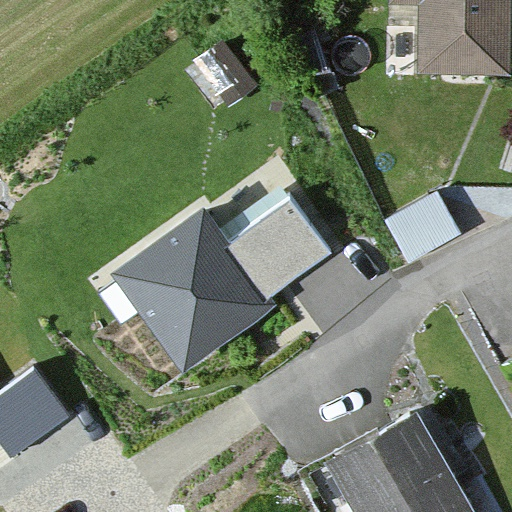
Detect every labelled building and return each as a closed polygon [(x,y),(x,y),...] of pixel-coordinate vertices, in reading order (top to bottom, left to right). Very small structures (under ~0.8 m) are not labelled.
[(505,75),(507,0),(390,0),(390,6),(422,7),(420,73),(505,75)] [(199,50),(229,95),(260,74),(230,29),(199,50)] [(268,290),(202,198),(121,256),(187,348),(268,290)] [(456,234),(439,202),(393,226),(409,258),(456,234)] [(474,511),(415,411),(323,465),(351,511),(474,511)]
